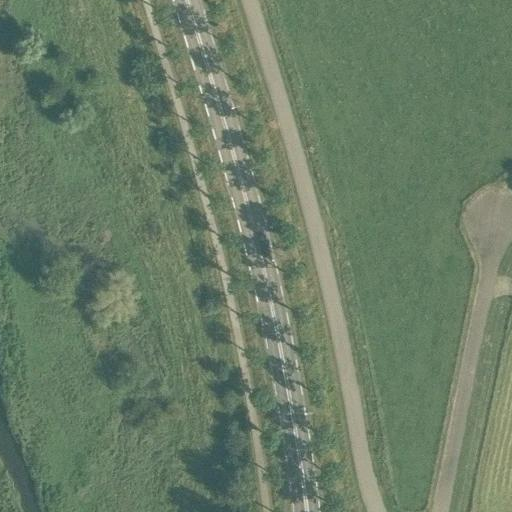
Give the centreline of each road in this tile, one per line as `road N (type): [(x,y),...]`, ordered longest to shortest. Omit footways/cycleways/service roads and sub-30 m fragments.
road 1 (unclassified): [(375,511),(323,269),(243,0)]
road 2 (primary): [(305,511),(270,312),(185,0)]
road 3 (unclassified): [(440,511),(494,230)]
